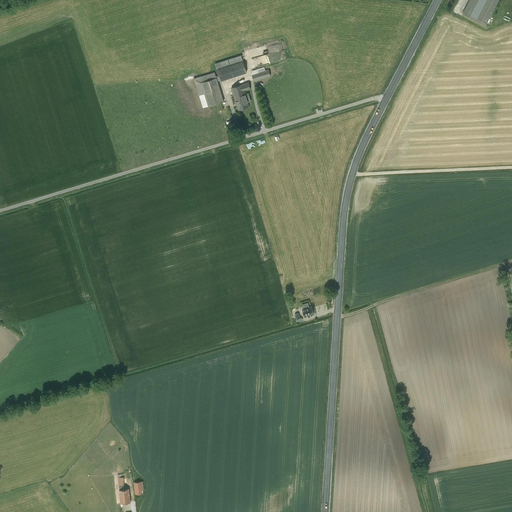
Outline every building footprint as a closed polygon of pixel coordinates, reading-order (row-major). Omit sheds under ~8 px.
[(469,0),(462,13),(485,25),(497,0),(469,0)] [(241,55),(215,64),(217,69),(243,61),(241,55)] [(243,61),(217,69),(218,75),(220,80),(246,72),(243,61)] [(276,67),(252,74),(254,80),(278,73),(276,67)] [(216,78),(201,82),(208,106),(223,101),(217,81),(216,78)] [(248,82),(231,88),(238,110),(249,106),(247,102),(251,101),(248,93),(245,94),(244,91),(250,88),(248,82)] [(311,305),(302,308),(304,316),(307,315),(308,317),(311,316),(310,314),(313,313),(311,305)] [(141,481),(134,482),(136,493),(143,493),(141,481)] [(129,488),(119,489),(121,503),(130,502),(129,488)]
